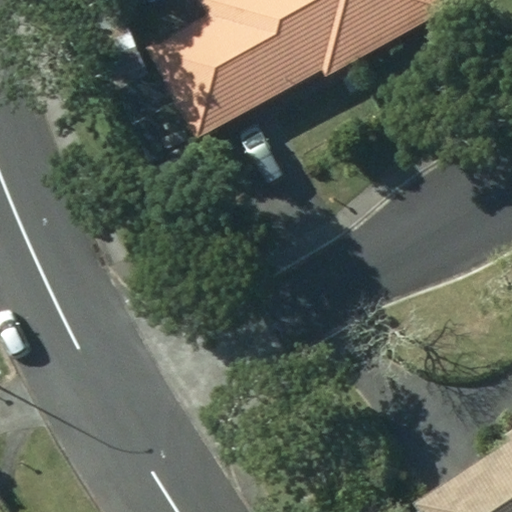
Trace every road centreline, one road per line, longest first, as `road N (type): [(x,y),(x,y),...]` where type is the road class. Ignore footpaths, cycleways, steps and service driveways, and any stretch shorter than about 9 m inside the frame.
road 1 (residential): [(121,412),(511,186)]
road 2 (residential): [(0,177),(48,297),(121,412)]
